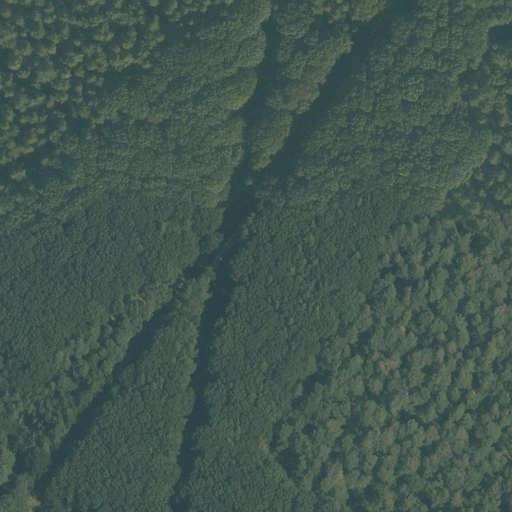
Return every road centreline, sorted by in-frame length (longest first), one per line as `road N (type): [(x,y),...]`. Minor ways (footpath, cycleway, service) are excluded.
road 1 (track): [(54,495),(366,42)]
road 2 (track): [(0,387),(57,331),(159,177),(254,0)]
road 3 (track): [(511,139),(393,52),(366,42)]
